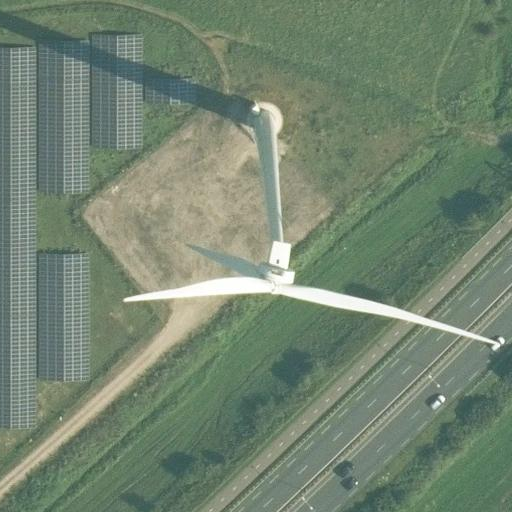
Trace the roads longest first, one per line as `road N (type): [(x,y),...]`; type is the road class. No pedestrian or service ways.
road 1 (trunk): [(511,261),(253,511)]
road 2 (trunk): [(306,511),(511,309)]
